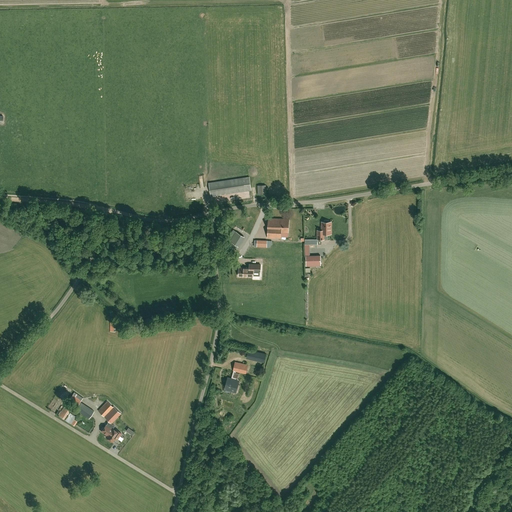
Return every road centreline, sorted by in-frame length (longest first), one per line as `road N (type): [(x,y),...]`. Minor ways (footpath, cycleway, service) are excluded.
road 1 (unclassified): [(0,384),(178,493),(220,315),(210,213)]
road 2 (unclassified): [(210,213),(511,170)]
road 3 (unclassified): [(0,377),(92,259),(105,210)]
